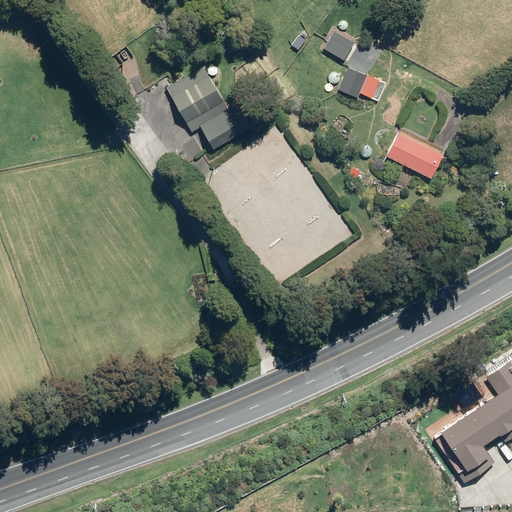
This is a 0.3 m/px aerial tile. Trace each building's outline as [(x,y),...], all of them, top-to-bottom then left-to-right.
[(328,45),(343,60),(359,45),(343,30),(328,45)] [(203,125),(216,147),(258,123),(244,98),(231,105),(219,85),(207,63),(168,85),(194,131),(203,125)] [(350,64),(340,87),(359,96),(361,92),(379,100),(388,81),(350,64)] [(211,174),(291,281),(357,231),(277,124),(211,174)] [(435,175),(447,150),(402,128),(390,153),(435,175)] [(511,378),(431,432),(462,479),(494,459),(486,447),(511,429),(511,378)] [(509,501),(506,493),(486,500),(490,509),(509,501)]
